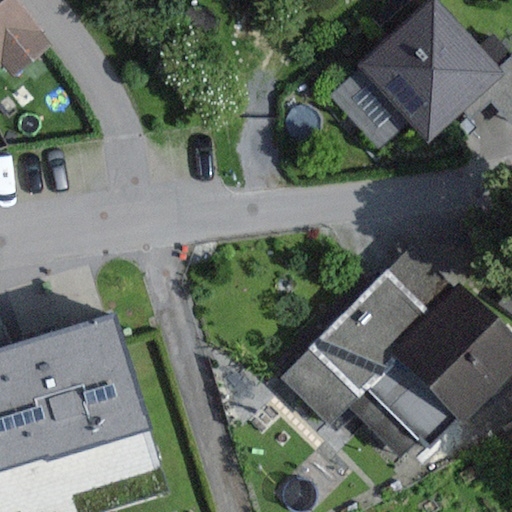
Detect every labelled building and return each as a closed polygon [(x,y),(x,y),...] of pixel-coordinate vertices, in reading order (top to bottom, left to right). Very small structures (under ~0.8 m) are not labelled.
[(0,0),(0,61),(43,27),(19,0),(0,0)] [(439,2),(367,68),(414,119),(431,138),(467,105),(503,72),(439,2)] [(498,100),(511,115),(511,63),(503,72),(467,105),(478,118),(498,100)] [(414,119),(367,68),(338,94),(386,145),(414,119)] [(398,342),(463,278),(421,236),(376,282),(286,372),(328,413),(346,395),(398,342)] [(398,342),(467,411),(511,365),(511,327),(473,288),(463,278),(398,342)] [(0,341),(0,511),(77,511),(167,484),(111,307),(0,341)] [(433,444),(467,411),(398,342),(346,395),(403,452),(422,434),(433,444)] [(213,511),(210,502),(183,511),(213,511)]
